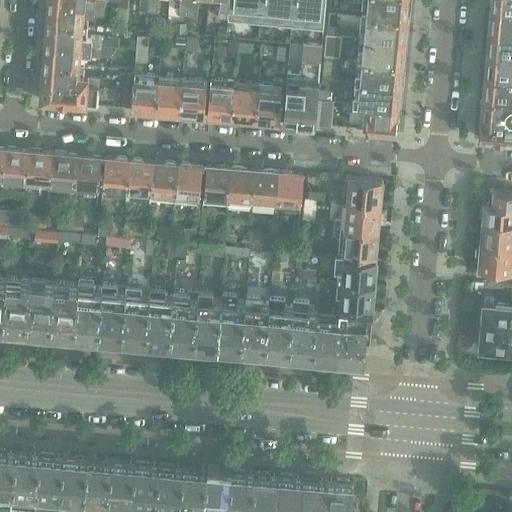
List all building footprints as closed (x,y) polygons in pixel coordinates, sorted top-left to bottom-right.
[(48,21),(88,25),(89,13),(105,15),(106,5),(49,0),(49,10),(46,12),(46,18),(48,20),(48,21)] [(140,0),(140,8),(149,9),(149,0),(140,0)] [(149,0),(149,9),(157,10),(158,0),(149,0)] [(189,0),(181,0),(180,12),(188,13),(189,0)] [(189,0),(188,13),(196,14),(197,0),(189,0)] [(220,0),(219,16),(228,17),(229,0),(220,0)] [(229,0),(228,17),(228,20),(259,23),(261,0),(229,0)] [(261,0),(259,23),(290,26),(292,0),(261,0)] [(292,0),(290,26),(324,29),(326,0),(292,0)] [(362,0),(362,10),(407,14),(409,11),(410,5),(408,2),(408,0),(362,0)] [(511,0),(492,0),(492,8),(511,9),(511,0)] [(126,28),(128,7),(120,7),(118,27),(126,28)] [(490,29),(511,31),(511,9),(492,8),(492,9),(489,12),(489,18),(490,22),(490,29)] [(359,36),(405,40),(405,32),(408,29),(408,24),(407,20),(407,18),(361,14),(359,36)] [(46,40),(102,45),(102,37),(87,35),(88,25),(48,21),(48,22),(45,24),(45,29),(47,32),(46,40)] [(328,34),(355,36),(356,28),(328,25),(328,34)] [(489,43),(488,52),(511,53),(511,31),(490,29),(490,31),(487,34),(487,39),(489,43)] [(185,46),(186,36),(176,35),(175,45),(185,46)] [(197,37),(186,36),(185,46),(185,47),(197,48),(197,37)] [(358,57),(403,61),(403,54),(406,51),(406,45),(405,40),(359,36),(358,57)] [(102,45),(46,40),(45,49),(43,52),(43,57),(45,59),(44,60),(84,64),(85,53),(101,55),(102,45)] [(239,42),(238,51),(251,52),(252,43),(239,42)] [(283,121),(283,123),(300,124),(309,125),(319,126),(319,125),(321,100),(317,100),(322,45),(304,43),(301,72),(288,71),(283,121)] [(286,45),(277,44),(276,57),(285,58),(286,45)] [(486,74),(511,76),(511,53),(488,52),(488,53),(486,56),(485,61),(487,65),(486,74)] [(358,57),(356,79),(401,83),(402,75),(404,72),(404,66),(403,63),(403,61),(358,57)] [(43,80),(99,85),(110,86),(111,78),(83,75),(84,64),(44,60),(44,61),(42,63),(42,69),(44,72),(43,80)] [(155,109),(158,75),(134,72),(133,87),(132,106),(132,107),(141,108),(144,110),(150,110),(154,109),(155,109)] [(484,96),(511,98),(511,76),(486,74),(486,75),(484,78),(483,83),(485,87),(484,96)] [(182,77),(158,75),(155,109),(164,110),(168,112),(175,112),(178,111),(179,111),(182,77)] [(182,77),(179,111),(189,112),(192,114),(199,114),(202,113),(204,113),(206,79),(182,77)] [(231,116),(234,81),(210,79),(207,114),(209,114),(212,116),(218,116),(222,115),(231,116)] [(365,103),(398,106),(399,106),(400,97),(402,94),(403,89),(401,84),(401,83),(356,79),(354,102),(365,103)] [(99,85),(43,80),(43,81),(40,83),(40,88),(42,91),(41,101),(97,105),(99,85)] [(234,81),(231,116),(233,116),(236,118),(242,118),(246,117),(256,118),(259,83),(234,81)] [(259,83),(256,118),(257,118),(260,120),(267,120),(269,119),(280,120),(283,85),(259,83)] [(121,105),(132,106),(133,87),(123,86),(121,105)] [(483,110),(482,117),(511,119),(511,98),(484,96),(484,97),(482,100),(481,106),(483,110)] [(398,106),(365,103),(363,129),(396,132),(396,130),(399,127),(400,121),(397,117),(398,106)] [(511,119),(482,117),(480,117),(478,136),(481,139),(511,142),(511,119)] [(1,181),(26,184),(28,147),(4,145),(1,181)] [(26,184),(50,186),(53,150),(28,147),(26,184)] [(50,186),(74,188),(78,152),(53,150),(50,186)] [(78,152),(74,188),(98,190),(101,154),(78,152)] [(103,192),(127,194),(130,158),(128,158),(125,156),(119,155),(116,157),(105,156),(103,192)] [(130,158),(127,194),(151,196),(154,160),(144,160),(141,157),(135,157),(131,159),(130,158)] [(151,196),(175,198),(178,162),(176,162),(173,160),(167,160),(164,161),(154,160),(151,196)] [(178,162),(175,198),(198,200),(200,165),(192,164),(189,161),(183,161),(180,163),(178,162)] [(203,199),(228,202),(231,165),(206,163),(203,199)] [(231,165),(228,202),(252,204),(255,167),(231,165)] [(279,170),(255,167),(252,204),(276,206),(279,170)] [(279,170),(276,206),(299,208),(302,172),(279,170)] [(344,201),(380,204),(383,179),(346,176),(344,201)] [(483,219),(511,221),(511,190),(490,188),(489,197),(488,197),(488,202),(485,202),(481,205),(480,213),(483,218),(483,219)] [(309,198),(325,199),(326,191),(309,190),(309,198)] [(341,226),(378,229),(380,204),(344,201),(342,217),(336,216),(335,226),(341,226)] [(311,206),(304,206),(302,222),(325,224),(326,215),(311,214),(311,206)] [(57,215),(57,226),(69,227),(70,216),(57,215)] [(70,216),(69,227),(82,228),(83,217),(70,216)] [(23,224),(45,225),(45,218),(24,217),(23,224)] [(481,243),(511,245),(511,221),(483,219),(481,243)] [(133,223),(132,233),(147,234),(148,224),(133,223)] [(185,226),(185,237),(195,237),(196,227),(185,226)] [(341,226),(339,251),(376,255),(378,229),(341,226)] [(11,236),(34,238),(35,229),(12,227),(11,236)] [(59,231),(35,229),(34,238),(58,240),(58,239),(59,231)] [(225,229),(225,239),(236,240),(236,230),(225,229)] [(248,242),(261,243),(263,230),(249,229),(248,242)] [(58,239),(82,241),(83,233),(59,231),(58,239)] [(95,234),(83,233),(82,241),(82,242),(94,243),(95,234)] [(106,235),(106,242),(130,244),(131,237),(106,235)] [(152,254),(154,239),(146,238),(145,253),(152,254)] [(169,257),(177,257),(178,241),(170,240),(169,257)] [(178,241),(177,257),(185,258),(187,242),(178,241)] [(511,245),(481,243),(477,246),(476,255),(480,259),(479,268),(493,269),(492,282),(511,283),(511,245)] [(249,247),(236,246),(236,254),(248,255),(249,247)] [(272,249),(255,248),(253,263),(270,265),(272,249)] [(341,280),(374,283),(375,272),(377,270),(377,264),(375,261),(376,259),(335,255),(334,270),(341,271),(341,280)] [(296,276),(316,278),(316,268),(296,266),(296,276)] [(7,277),(3,322),(4,322),(4,324),(16,325),(16,323),(27,324),(31,279),(7,277)] [(31,279),(27,324),(28,324),(28,326),(40,328),(40,326),(50,326),(54,281),(31,279)] [(98,331),(102,286),(93,285),(93,281),(79,279),(79,283),(74,329),(75,329),(75,331),(87,332),(87,330),(98,331)] [(347,306),(368,308),(373,308),(373,307),(372,307),(372,297),(375,295),(375,288),(373,286),(374,283),(341,280),(337,280),(336,295),(339,295),(338,305),(347,306)] [(79,283),(54,281),(50,326),(52,326),(52,329),(64,330),(64,328),(74,329),(79,283)] [(103,282),(102,286),(98,331),(99,331),(99,333),(111,334),(111,332),(122,333),(126,288),(117,288),(117,283),(103,282)] [(126,288),(122,333),(123,333),(123,335),(135,336),(135,334),(146,335),(150,290),(140,290),(141,285),(127,284),(126,288)] [(150,290),(146,335),(147,335),(147,337),(159,338),(159,336),(170,337),(174,293),(164,292),(165,287),(150,286),(150,290)] [(194,339),(198,295),(188,294),(188,289),(174,288),(174,293),(170,337),(171,337),(171,339),(183,340),(183,338),(194,339)] [(198,290),(198,295),(194,339),(195,339),(195,342),(207,343),(207,340),(218,341),(222,297),(212,296),(212,291),(198,290)] [(222,292),(222,297),(218,341),(219,341),(219,344),(231,345),(231,343),(241,344),(245,299),(236,298),(236,293),(222,292)] [(245,294),(245,299),(241,344),(243,344),(243,346),(255,347),(255,345),(265,346),(270,301),(260,300),(260,296),(245,294)] [(270,301),(265,346),(267,346),(267,348),(279,349),(279,347),(289,348),(293,303),(283,302),(284,298),(270,296),(270,301)] [(294,299),(293,303),(289,348),(291,348),(291,350),(303,351),(303,349),(313,350),(316,311),(317,305),(307,305),(308,300),(294,299)] [(480,349),(509,351),(511,315),(511,305),(485,303),(482,328),(480,328),(480,335),(481,335),(480,349)] [(316,311),(313,350),(315,350),(314,352),(327,353),(327,351),(336,352),(339,322),(346,323),(347,306),(338,305),(338,313),(316,311)] [(339,322),(336,352),(343,353),(342,355),(360,356),(360,354),(365,355),(365,353),(366,353),(366,349),(364,349),(368,308),(347,306),(346,323),(339,322)] [(0,496),(12,497),(16,451),(5,451),(5,448),(0,447),(0,496)] [(12,497),(36,500),(40,454),(29,453),(29,451),(17,449),(17,452),(16,451),(12,497)] [(41,454),(40,454),(36,500),(60,502),(64,456),(53,455),(53,453),(41,452),(41,454)] [(65,456),(64,456),(60,502),(84,504),(88,458),(77,457),(77,455),(65,454),(65,456)] [(84,504),(108,506),(112,460),(101,459),(101,457),(89,456),(88,458),(84,504)] [(108,506),(132,508),(136,462),(124,461),(125,459),(113,458),(112,460),(108,506)] [(136,462),(132,508),(156,510),(160,464),(148,464),(149,461),(137,460),(136,462)] [(160,464),(156,510),(176,511),(179,511),(183,467),(173,466),(173,464),(160,463),(160,464)] [(183,467),(179,511),(202,511),(207,469),(197,468),(197,466),(185,465),(184,467),(183,467)] [(207,469),(202,511),(227,511),(231,471),(220,470),(221,468),(208,467),(208,469),(207,469)] [(227,511),(251,511),(255,473),(245,472),(245,470),(232,469),(232,471),(231,471),(227,511)] [(256,473),(255,473),(251,511),(275,511),(278,475),(268,474),(269,472),(257,471),(256,473)] [(280,475),(278,475),(275,511),(299,511),(302,477),(292,476),(293,474),(280,473),(280,475)] [(327,511),(328,510),(324,510),(327,479),(316,478),(316,476),(304,475),(304,477),(302,477),(299,511),(327,511)] [(327,511),(349,511),(352,483),(354,483),(354,482),(349,481),(350,479),(337,478),(337,480),(327,479),(324,510),(328,510),(327,511)]
